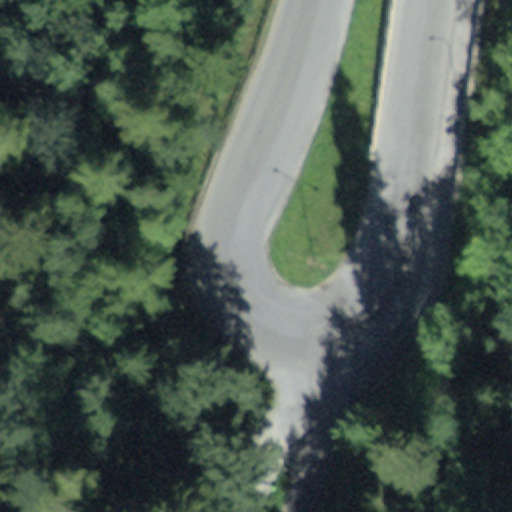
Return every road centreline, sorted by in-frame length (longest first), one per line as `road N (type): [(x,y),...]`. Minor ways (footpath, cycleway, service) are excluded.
road 1 (tertiary): [(297,345),(351,331),(401,265),(431,0)]
road 2 (tertiary): [(297,345),(249,327),(229,274),(311,0)]
road 3 (unclassified): [(302,511),(290,411),(297,345)]
